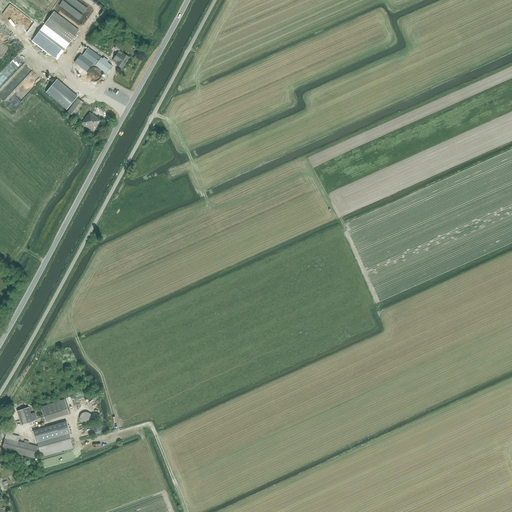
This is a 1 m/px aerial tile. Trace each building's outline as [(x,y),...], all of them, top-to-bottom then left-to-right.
[(57,60),(70,43),(78,32),(53,13),(45,24),(38,33),(32,41),(55,58),(57,60)] [(94,64),(100,57),(88,48),(82,55),(81,54),(75,62),(87,72),(93,63),(94,64)] [(122,69),(129,58),(119,51),(113,60),(117,63),(116,64),(122,69)] [(106,73),(112,66),(101,57),(95,65),(106,73)] [(83,76),(85,72),(76,67),(74,71),(83,76)] [(49,90),(71,106),(82,93),(59,77),(49,90)] [(116,89),(105,99),(113,107),(124,97),(116,89)] [(80,109),(84,103),(78,98),(71,106),(67,112),(75,118),(79,113),(80,113),(82,110),(80,109)] [(93,133),(101,121),(90,113),(88,116),(87,115),(81,124),(93,133)] [(64,400),(54,403),(41,407),(43,415),(45,422),(69,414),(64,400)] [(29,407),(17,411),(22,425),(33,421),(37,420),(35,412),(31,414),(29,407)] [(85,412),(84,412),(83,413),(82,413),(81,414),(81,415),(80,416),(80,417),(79,418),(79,419),(80,420),(80,421),(81,422),(81,423),(82,424),(83,424),(84,425),(86,425),(87,425),(88,424),(89,424),(90,423),(91,422),(92,420),(92,419),(92,418),(92,417),(92,416),(91,415),(90,414),(90,413),(89,413),(88,412),(86,412),(85,412)] [(67,420),(33,430),(36,442),(70,432),(67,420)] [(6,432),(2,430),(1,434),(6,435),(2,450),(34,458),(41,456),(41,457),(73,448),(69,434),(68,434),(68,433),(37,442),(38,447),(18,441),(19,436),(12,434),(13,431),(7,430),(6,432)]
